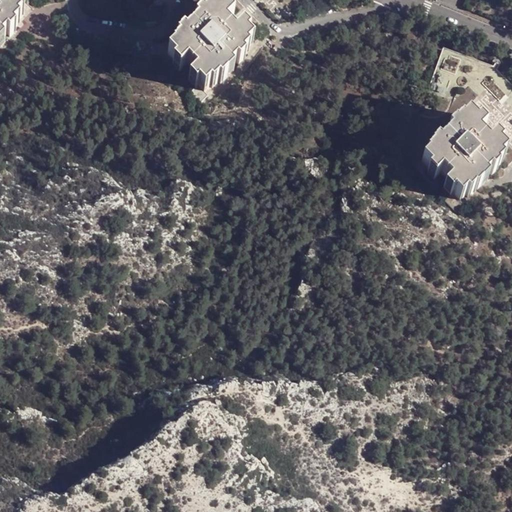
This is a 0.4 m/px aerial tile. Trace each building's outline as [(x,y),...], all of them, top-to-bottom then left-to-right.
[(0,0),(0,47),(6,42),(4,38),(9,34),(11,36),(17,30),(15,26),(20,21),(19,20),(25,14),(20,6),(22,4),(16,0),(12,0),(7,5),(1,0),(0,0)] [(155,0),(153,8),(171,3),(183,0),(155,0)] [(197,73),(190,79),(196,86),(199,84),(205,90),(211,84),(212,86),(219,79),(221,82),(227,75),(228,76),(234,70),(232,67),(238,62),(239,64),(245,59),(243,56),(249,49),(247,47),(253,41),(248,35),(250,33),(243,26),(235,34),(226,25),(234,17),(228,10),(224,13),(217,6),(205,17),(202,14),(197,21),(199,23),(186,35),(184,33),(178,38),(180,41),(168,53),(176,61),(173,63),(181,70),(187,63),(197,73)] [(444,47),(426,95),(448,103),(473,112),(511,149),(511,82),(494,65),(444,47)] [(427,155),(422,161),(430,170),(429,171),(435,178),(441,172),(450,182),(444,188),(450,194),(453,192),(460,198),(466,193),(469,196),(474,189),(475,190),(482,184),(505,159),(492,143),(488,147),(478,136),(482,132),(468,117),(445,138),(440,143),(437,141),(431,147),(432,149),(426,154),(427,155)]
